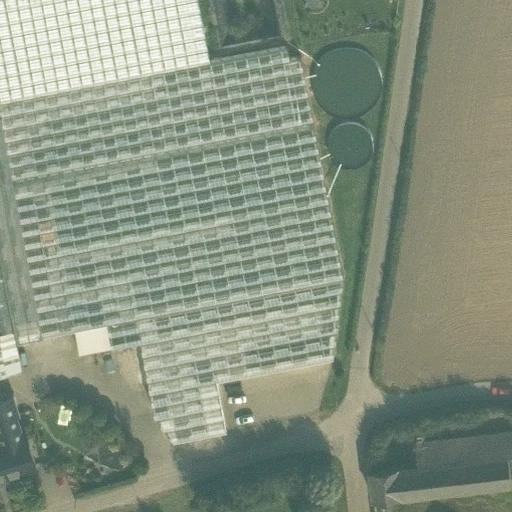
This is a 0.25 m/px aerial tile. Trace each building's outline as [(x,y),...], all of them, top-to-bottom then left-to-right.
[(0,0),(0,102),(210,59),(198,0),(0,0)] [(210,59),(0,102),(0,372),(21,368),(16,337),(75,326),(108,320),(113,344),(114,344),(141,339),(154,411),(175,437),(226,427),(217,377),(333,355),(342,274),(301,53),(289,56),(287,44),(210,59)] [(346,94),(343,103),(372,112),(387,63),(349,51),(337,91),(346,94)] [(108,320),(75,326),(80,351),(114,344),(113,344),(108,320)] [(0,419),(16,415),(20,414),(13,391),(0,395),(0,419)] [(0,419),(0,436),(2,442),(0,442),(0,474),(35,464),(26,435),(22,436),(16,415),(0,419)] [(511,429),(415,440),(418,462),(508,452),(508,454),(511,453),(511,429)] [(418,462),(369,468),(372,497),(511,482),(508,454),(508,452),(418,462)]
